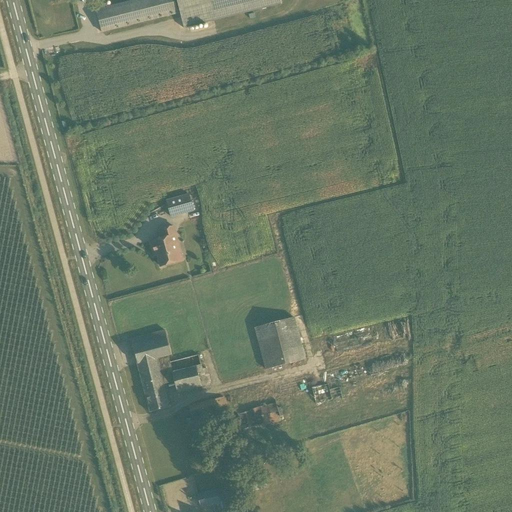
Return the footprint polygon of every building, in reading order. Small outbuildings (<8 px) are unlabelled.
[(174,0),(138,0),(107,8),(103,9),(96,10),(102,32),(178,13),(174,0)] [(176,0),(184,29),(282,4),(280,0),(176,0)] [(172,217),(194,211),(190,195),(167,201),(172,217)] [(180,262),(175,244),(179,243),(174,227),(160,231),(162,239),(151,242),(153,252),(157,251),(161,267),(180,262)] [(299,331),(295,318),(255,328),(266,370),(306,360),(302,346),(299,331)] [(172,356),(166,331),(131,340),(150,413),(170,407),(163,384),(174,381),(177,392),(202,386),(197,366),(201,365),(198,355),(174,362),(170,363),(169,356),(172,356)] [(329,389),(328,384),(312,388),(316,405),(332,401),(333,403),(343,400),(339,387),(329,389)] [(193,421),(228,411),(224,397),(189,408),(193,421)] [(277,408),(276,404),(237,414),(242,432),(280,422),(279,417),(283,416),(281,408),(277,408)] [(248,477),(252,491),(267,487),(263,473),(248,477)] [(231,507),(226,488),(216,490),(198,495),(201,508),(212,505),(214,511),(222,509),(231,507)]
